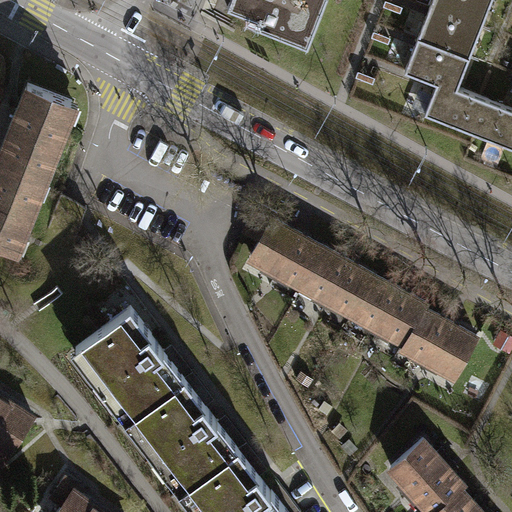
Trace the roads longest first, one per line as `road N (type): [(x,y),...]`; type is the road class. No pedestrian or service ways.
road 1 (residential): [(341,511),(254,364),(213,276),(202,217),(109,165),(117,62)]
road 2 (tertiary): [(117,62),(511,274)]
road 3 (tertiary): [(10,0),(117,62)]
